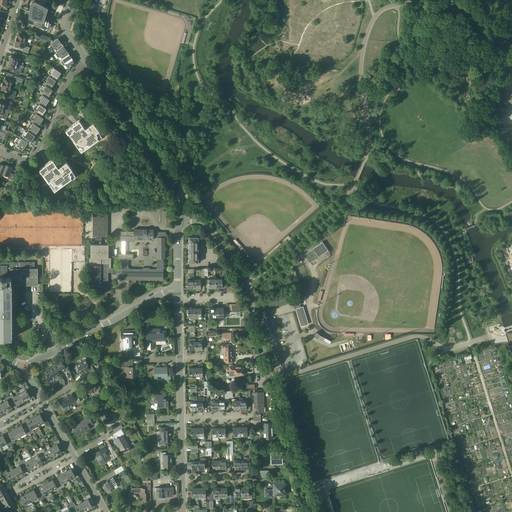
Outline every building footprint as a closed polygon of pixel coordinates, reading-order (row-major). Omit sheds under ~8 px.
[(26,10),(23,19),(32,23),(33,21),(35,21),(34,25),(38,27),(40,24),(42,25),(41,28),(44,30),(46,30),(47,30),(48,29),(48,28),(49,27),(51,24),(48,22),(49,21),(46,20),(46,21),(44,20),(44,17),(47,8),(35,1),(34,1),(33,1),(33,2),(32,2),(31,2),(31,3),(31,4),(30,4),(30,7),(30,9),(28,8),(28,10),(26,10)] [(465,40),(465,39),(468,37),(463,30),(460,32),(460,31),(458,32),(459,32),(456,34),(460,42),(464,40),(465,40)] [(17,36),(16,39),(25,42),(27,43),(28,39),(31,39),(32,37),(19,33),(18,36),(17,36)] [(56,51),(63,46),(58,38),(50,43),(51,44),(49,46),(53,50),(55,49),(56,51)] [(24,45),(25,42),(16,39),(15,43),(16,43),(15,46),(29,50),(30,47),(24,45)] [(446,48),(454,43),(451,39),(443,44),(442,43),(440,44),(443,49),(444,52),(448,50),(446,48)] [(69,54),(63,46),(56,51),(57,52),(55,53),(58,58),(60,56),(62,59),(69,54)] [(69,54),(62,59),(62,60),(61,61),(64,66),(66,64),(68,68),(71,64),(75,62),(69,54)] [(10,59),(10,61),(23,65),(23,63),(21,62),(20,62),(18,62),(20,58),(18,57),(18,56),(16,56),(15,56),(12,55),(11,56),(10,58),(10,59)] [(8,64),(7,67),(8,67),(8,68),(11,69),(11,70),(11,71),(20,74),(22,68),(23,68),(24,66),(23,65),(10,61),(9,64),(8,64)] [(457,71),(458,72),(457,76),(463,77),(463,74),(470,76),(471,70),(469,69),(469,68),(465,67),(464,68),(459,67),(459,69),(458,68),(457,71)] [(56,80),(61,72),(53,68),(53,69),(50,68),(48,72),(50,74),(48,76),(56,80)] [(3,80),(2,83),(11,86),(12,82),(17,84),(18,81),(22,82),(23,79),(14,76),(13,80),(5,77),(4,80),(3,80)] [(50,88),(56,80),(48,76),(47,77),(45,76),(42,80),(44,82),(43,84),(45,85),(50,88)] [(503,80),(497,84),(504,94),(510,90),(503,80)] [(2,83),(1,87),(2,87),(1,90),(9,92),(8,96),(12,97),(14,91),(10,89),(11,86),(2,83)] [(53,90),(50,88),(45,85),(44,86),(42,85),(39,90),(41,91),(40,93),(42,95),(47,98),(53,90)] [(39,104),(44,107),(49,99),(47,98),(42,95),(41,96),(39,95),(36,99),(38,100),(37,103),(39,104)] [(36,113),(41,117),(46,109),(44,107),(39,104),(38,105),(36,104),(33,109),(35,110),(34,112),(36,114),(36,113)] [(0,114),(0,115),(1,114),(2,114),(1,116),(6,118),(8,112),(11,113),(12,110),(9,110),(6,109),(0,106),(0,114)] [(43,118),(41,117),(36,113),(36,114),(35,115),(33,113),(30,118),(32,119),(31,122),(33,123),(38,126),(43,118)] [(66,129),(74,139),(73,140),(81,151),(92,143),(102,135),(98,130),(99,130),(93,122),(88,125),(87,124),(84,123),(83,124),(79,119),(71,125),(72,125),(66,129)] [(28,131),(35,136),(40,128),(38,126),(33,123),(32,124),(30,123),(27,127),(29,129),(28,131)] [(30,144),(35,136),(28,131),(27,132),(25,131),(22,135),(24,137),(22,139),(28,142),(30,144)] [(20,138),(19,139),(17,138),(14,142),(17,144),(14,147),(18,149),(19,148),(22,150),(28,142),(22,139),(20,138)] [(65,182),(65,181),(75,174),(72,169),(66,161),(62,164),(61,163),(57,162),(56,163),(53,158),(45,164),(40,168),(47,178),(46,179),(54,190),(65,182)] [(2,174),(3,174),(8,176),(8,178),(14,180),(15,177),(12,175),(13,174),(10,173),(12,167),(5,164),(5,166),(2,174)] [(108,237),(108,210),(93,209),(92,237),(95,237),(95,240),(102,240),(102,237),(108,237)] [(89,265),(90,265),(90,285),(99,285),(99,286),(100,286),(100,292),(108,292),(108,272),(112,272),(112,274),(117,274),(117,272),(121,272),(121,279),(128,279),(128,283),(129,283),(129,279),(135,280),(135,283),(136,283),(136,280),(149,280),(149,283),(149,280),(155,280),(155,283),(156,283),(156,280),(163,280),(163,258),(165,258),(165,237),(166,237),(166,232),(154,231),(154,229),(133,229),(133,231),(121,231),(120,236),(118,236),(118,241),(133,241),(133,239),(153,239),(153,237),(157,237),(157,258),(157,268),(156,268),(156,269),(150,269),(150,267),(142,267),(142,269),(129,269),(129,267),(128,267),(128,259),(133,259),(133,254),(118,254),(118,259),(122,259),(121,269),(111,268),(111,258),(108,258),(108,256),(108,246),(108,244),(106,244),(92,244),(90,244),(90,246),(90,256),(90,258),(89,258),(89,260),(89,263),(89,265)] [(198,262),(198,237),(189,237),(188,262),(198,262)] [(322,242),(313,248),(304,254),(310,263),(313,260),(313,261),(319,257),(318,257),(328,250),(322,242)] [(0,338),(0,340),(5,340),(5,338),(12,338),(11,292),(11,281),(14,281),(14,285),(24,285),(37,285),(38,285),(38,268),(32,268),(32,266),(34,266),(34,262),(0,261),(0,338)] [(209,288),(216,288),(215,279),(207,279),(207,283),(208,283),(209,288)] [(272,308),(287,304),(285,296),(267,301),(269,309),(272,308)] [(292,302),(294,309),(296,309),(301,326),(308,324),(303,306),(301,307),(300,304),(302,304),(300,296),(291,299),(292,302)] [(189,308),(186,308),(186,314),(188,314),(188,317),(192,317),(192,319),(195,319),(194,308),(189,308)] [(197,319),(197,317),(201,317),(201,313),(203,313),(203,308),(200,308),(194,308),(195,319),(197,319)] [(146,329),(146,341),(147,341),(148,349),(153,349),(153,341),(166,341),(165,331),(160,331),(160,328),(156,328),(156,329),(146,329)] [(121,331),(121,338),(129,338),(129,346),(135,346),(135,340),(135,337),(136,337),(136,338),(136,331),(121,331)] [(230,344),(223,344),(222,344),(223,348),(223,349),(223,354),(224,354),(224,361),(227,361),(227,363),(232,363),(232,349),(229,349),(229,348),(230,347),(230,344)] [(95,367),(93,368),(92,365),(88,367),(87,364),(88,364),(85,359),(76,364),(79,369),(80,368),(85,377),(92,373),(95,371),(97,370),(95,367)] [(59,370),(60,369),(62,372),(67,369),(62,360),(58,362),(55,364),(56,366),(45,372),(49,380),(61,374),(59,370)] [(131,360),(133,360),(123,360),(123,366),(125,366),(125,377),(138,377),(137,377),(137,366),(133,366),(131,366),(131,360)] [(227,370),(229,370),(229,371),(234,371),(235,376),(238,376),(238,374),(243,374),(243,373),(244,373),(244,370),(243,370),(243,366),(235,366),(233,366),(233,364),(227,364),(227,366),(227,370)] [(167,367),(154,367),(154,378),(167,378),(167,381),(170,381),(170,374),(167,374),(167,367)] [(196,368),(196,376),(200,376),(200,379),(204,379),(204,374),(203,374),(202,367),(196,368)] [(100,394),(92,380),(85,384),(93,398),(100,394)] [(18,390),(20,393),(24,401),(30,397),(29,395),(32,393),(27,385),(18,390)] [(17,405),(24,401),(20,393),(14,396),(12,394),(11,392),(8,394),(8,396),(13,404),(16,402),(17,405)] [(265,407),(264,407),(264,392),(253,392),(254,407),(257,407),(257,412),(265,412),(265,407)] [(60,401),(63,408),(62,408),(64,412),(70,408),(68,405),(76,401),(77,403),(81,401),(77,395),(74,397),(72,394),(60,401)] [(153,403),(157,403),(157,408),(168,408),(168,400),(168,398),(164,398),(164,394),(155,394),(155,396),(153,396),(153,399),(153,403)] [(6,400),(1,403),(5,411),(12,407),(11,405),(13,404),(8,396),(5,398),(6,400)] [(190,410),(197,410),(196,399),(194,399),(194,401),(190,401),(186,401),(186,405),(190,405),(190,410)] [(233,409),(240,409),(240,400),(236,400),(236,399),(232,399),(232,404),(233,404),(233,409)] [(105,423),(114,418),(108,408),(99,414),(105,423)] [(43,422),(45,425),(49,423),(44,414),(41,416),(40,414),(34,417),(38,425),(43,422)] [(26,425),(30,433),(34,431),(32,429),(38,425),(34,417),(27,421),(28,424),(26,425)] [(73,427),(78,435),(78,436),(83,433),(84,433),(87,431),(90,429),(89,426),(93,424),(89,417),(80,422),(81,423),(73,427)] [(264,423),(264,432),(264,433),(266,433),(266,438),(273,438),(272,428),(275,428),(275,423),(264,423)] [(27,435),(30,433),(26,425),(23,427),(22,425),(15,428),(20,436),(25,433),(27,435)] [(168,427),(160,427),(160,431),(161,440),(164,440),(164,444),(163,444),(168,444),(168,443),(172,443),(172,442),(172,441),(172,438),(171,434),(171,432),(171,430),(172,430),(168,430),(168,427)] [(204,427),(197,427),(197,436),(204,436),(205,436),(205,432),(204,432),(204,427)] [(7,436),(12,444),(15,442),(14,440),(20,436),(15,428),(8,432),(9,434),(7,436)] [(131,449),(123,435),(124,434),(121,429),(120,429),(116,432),(113,434),(115,439),(114,440),(116,443),(117,443),(121,450),(124,448),(126,451),(131,449)] [(8,446),(12,444),(7,436),(4,437),(3,435),(0,436),(0,444),(1,446),(6,443),(8,446)] [(56,444),(51,448),(55,455),(62,452),(60,449),(63,448),(58,439),(55,441),(56,444)] [(116,460),(114,458),(117,456),(114,450),(111,446),(108,447),(111,452),(112,453),(109,455),(104,448),(94,453),(100,464),(104,462),(105,463),(112,459),(113,461),(116,460)] [(55,455),(51,448),(45,451),(43,448),(40,450),(44,458),(47,457),(48,459),(55,455)] [(42,460),(44,458),(40,450),(36,452),(37,453),(31,456),(36,465),(43,462),(42,460)] [(270,453),(270,458),(269,458),(269,460),(270,460),(270,464),(283,464),(282,453),(282,451),(271,452),(271,453),(270,453)] [(172,454),(166,454),(166,452),(160,452),(160,469),(164,469),(164,467),(172,466),(172,454)] [(25,459),(21,460),(26,469),(28,467),(29,469),(36,465),(31,456),(25,459)] [(244,460),(241,460),(241,469),(248,468),(248,466),(250,466),(250,457),(244,457),(244,460)] [(23,470),(26,469),(21,460),(17,463),(19,465),(13,469),(18,476),(24,473),(23,470)] [(191,470),(198,470),(198,461),(191,461),(191,462),(187,462),(187,468),(191,468),(191,470)] [(114,470),(116,474),(124,470),(122,465),(114,470)] [(71,468),(64,472),(69,480),(75,477),(76,479),(77,482),(81,480),(80,477),(75,469),(72,471),(71,468)] [(11,480),(18,476),(13,469),(8,472),(6,469),(2,471),(7,480),(10,478),(11,480)] [(69,480),(64,472),(58,476),(59,478),(56,480),(61,488),(65,486),(63,483),(69,480)] [(112,489),(113,489),(117,487),(118,486),(116,483),(118,482),(114,475),(106,479),(108,482),(103,484),(107,492),(112,489)] [(53,479),(46,483),(50,491),(56,487),(58,490),(61,488),(56,480),(54,481),(53,479)] [(0,496),(0,497),(8,493),(3,484),(1,485),(0,483),(0,496)] [(50,491),(46,483),(39,487),(41,489),(38,490),(43,498),(46,496),(45,494),(50,491)] [(271,494),(285,494),(285,483),(274,483),(274,490),(265,490),(265,496),(271,496),(271,494)] [(143,487),(131,488),(131,490),(129,490),(129,493),(128,493),(129,503),(130,503),(130,505),(133,501),(133,493),(140,493),(140,501),(137,501),(137,503),(142,503),(142,501),(146,501),(146,493),(145,493),(145,488),(143,488),(143,487)] [(173,496),(173,487),(156,487),(157,496),(173,496)] [(34,489),(27,493),(31,501),(37,498),(39,500),(43,498),(38,490),(35,492),(34,489)] [(14,502),(8,493),(0,497),(6,507),(5,507),(7,511),(13,507),(12,504),(14,502)] [(31,501),(27,493),(20,497),(22,499),(19,501),(24,509),(27,507),(26,504),(31,501)] [(87,499),(81,502),(86,510),(92,506),(91,504),(94,502),(89,494),(86,496),(87,499)] [(74,503),(73,503),(72,500),(69,502),(71,505),(70,505),(74,511),(76,511),(78,511),(82,511),(86,510),(81,502),(76,506),(74,503)]
